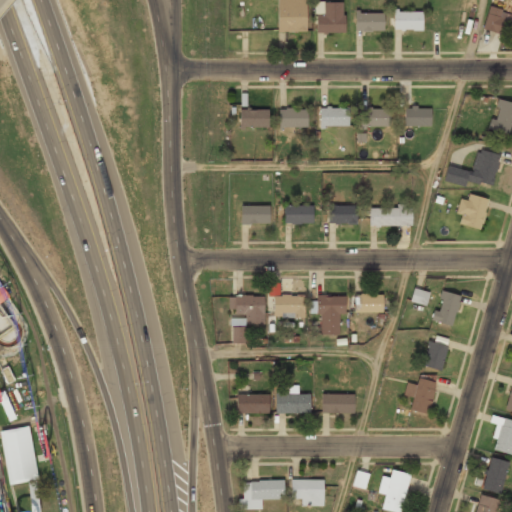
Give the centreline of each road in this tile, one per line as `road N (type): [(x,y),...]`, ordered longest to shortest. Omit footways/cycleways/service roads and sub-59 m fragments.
road 1 (motorway): [(177,511),(133,273),(40,0)]
road 2 (motorway): [(0,9),(115,338),(144,511)]
road 3 (residential): [(165,71),(511,71)]
road 4 (residential): [(176,262),(507,263)]
road 5 (motorway): [(6,226),(65,305),(103,380),(129,511)]
road 6 (secondary): [(6,226),(63,368),(89,511)]
road 7 (residential): [(436,511),(511,246)]
road 8 (secondary): [(190,325),(173,232),(165,71)]
road 9 (residential): [(213,448),(454,448)]
road 10 (secondary): [(221,511),(190,325)]
road 11 (motorway): [(194,511),(190,325)]
